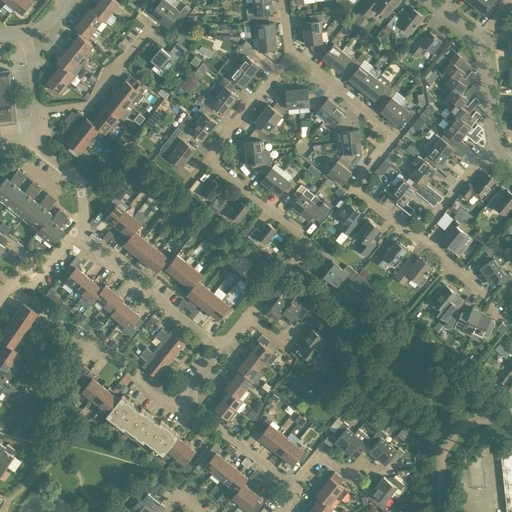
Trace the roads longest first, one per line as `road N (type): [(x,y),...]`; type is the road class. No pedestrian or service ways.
road 1 (residential): [(290,62),(304,61),(390,133),(359,193),(418,238)]
road 2 (residential): [(246,317),(302,250),(303,238),(215,163)]
road 3 (residential): [(221,349),(74,232)]
road 4 (residential): [(37,113),(89,106),(148,30)]
road 5 (residential): [(215,163),(214,150),(290,62)]
road 6 (residential): [(293,484),(189,408)]
road 7 (residential): [(189,408),(151,394),(130,368),(84,343)]
